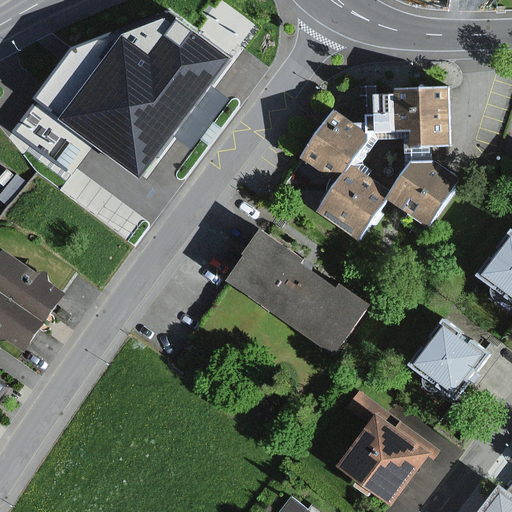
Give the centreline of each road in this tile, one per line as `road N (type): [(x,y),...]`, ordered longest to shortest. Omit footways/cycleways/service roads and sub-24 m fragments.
road 1 (residential): [(0,487),(151,268),(347,9)]
road 2 (tertiary): [(347,9),(405,32),(511,35)]
